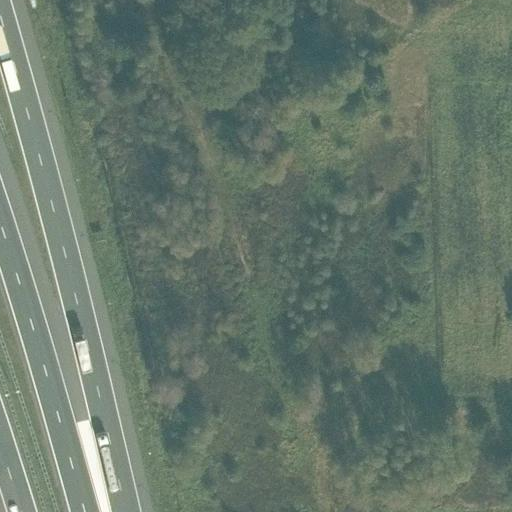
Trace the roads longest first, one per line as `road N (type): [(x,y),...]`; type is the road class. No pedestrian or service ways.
road 1 (track): [(161,0),(165,63),(210,165),(328,511)]
road 2 (motorway): [(114,511),(103,416),(0,7)]
road 3 (motorway): [(83,511),(0,230)]
